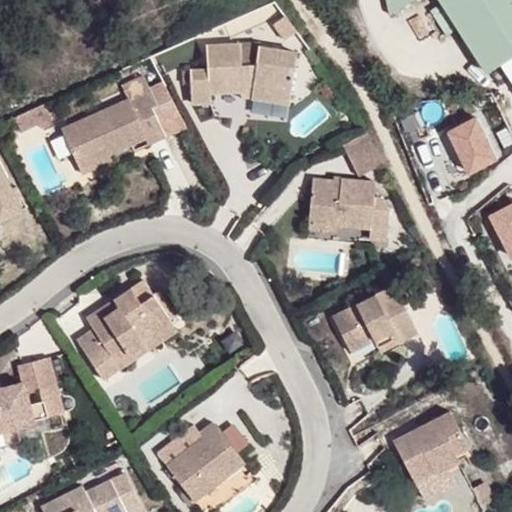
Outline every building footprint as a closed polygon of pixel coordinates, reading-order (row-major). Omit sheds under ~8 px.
[(511,0),(388,0),(391,16),(416,0),(444,0),(493,74),(511,61),(511,0)] [(210,85),(240,82),(239,73),(254,72),(253,81),(251,89),(290,96),(297,45),(258,39),(255,56),(240,58),(238,37),(207,40),(208,63),(190,64),(194,96),(212,94),(210,85)] [(239,73),(240,82),(253,81),(254,72),(239,73)] [(141,74),(119,84),(125,97),(131,111),(147,104),(153,102),(141,74)] [(58,126),(75,166),(108,152),(144,136),(146,142),(162,135),(147,104),(131,111),(125,97),(58,126)] [(29,106),(12,114),(18,129),(36,122),(29,106)] [(504,158),(484,117),(458,131),(477,171),(504,158)] [(108,152),(75,166),(78,173),(111,159),(108,152)] [(0,218),(19,210),(0,168),(0,218)] [(338,219),(340,202),(345,172),(341,172),(339,176),(312,175),(311,218),(338,219)] [(345,172),(340,202),(338,219),(341,220),(363,221),(366,204),(371,174),(345,172)] [(375,173),(371,174),(366,204),(363,221),(373,221),(373,232),(387,233),(389,201),(374,201),(375,173)] [(511,208),(498,215),(508,236),(504,238),(511,255),(511,208)] [(493,217),(504,238),(508,236),(498,215),(493,217)] [(311,227),(336,227),(338,219),(311,218),(311,227)] [(139,276),(111,293),(117,304),(103,313),(102,311),(86,321),(90,325),(75,334),(94,361),(135,332),(139,338),(169,318),(139,276)] [(348,309),(345,329),(354,346),(377,335),(395,327),(401,338),(420,328),(394,281),(349,303),(348,309)] [(117,304),(111,293),(82,314),(86,321),(102,311),(103,313),(117,304)] [(335,311),(345,329),(348,309),(349,303),(335,311)] [(174,323),(169,318),(139,338),(135,332),(94,361),(102,373),(174,323)] [(395,327),(377,335),(382,347),(401,338),(395,327)] [(0,427),(31,418),(31,415),(27,403),(23,390),(36,386),(39,400),(57,395),(45,353),(15,361),(20,380),(0,385),(0,427)] [(27,403),(31,415),(43,412),(39,400),(27,403)] [(414,476),(433,465),(431,462),(457,448),(468,442),(449,406),(394,436),(414,476)] [(157,455),(195,501),(243,464),(211,423),(198,434),(193,426),(157,455)] [(431,462),(433,465),(435,470),(461,455),(457,448),(431,462)] [(127,471),(111,478),(115,486),(131,478),(127,471)] [(472,511),(493,500),(483,483),(471,490),(463,476),(442,488),(455,511),(472,511)] [(93,487),(97,496),(104,511),(130,511),(144,505),(131,478),(115,486),(111,478),(93,487)] [(94,511),(89,500),(82,485),(39,505),(42,511),(94,511)] [(104,511),(97,496),(89,500),(94,511),(104,511)]
